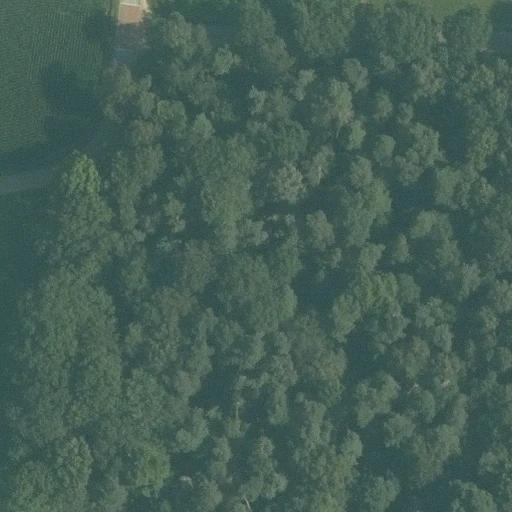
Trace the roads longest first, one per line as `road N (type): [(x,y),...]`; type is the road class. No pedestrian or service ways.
road 1 (unclassified): [(511,41),(126,30)]
road 2 (tertiary): [(53,511),(104,175)]
road 3 (tertiary): [(104,175),(126,30)]
